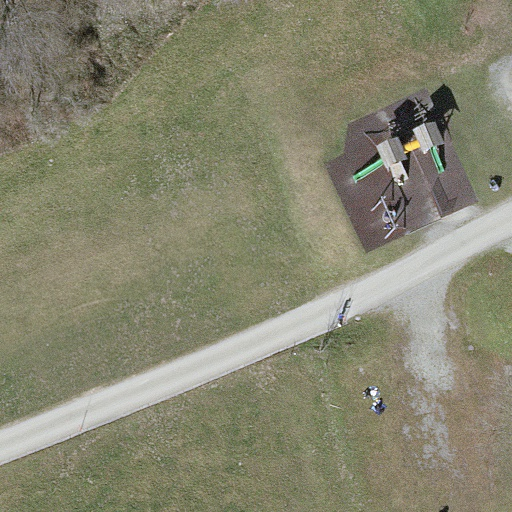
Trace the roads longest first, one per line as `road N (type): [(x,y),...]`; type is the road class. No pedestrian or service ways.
road 1 (track): [(0,440),(208,364),(511,218)]
road 2 (track): [(419,265),(433,453)]
